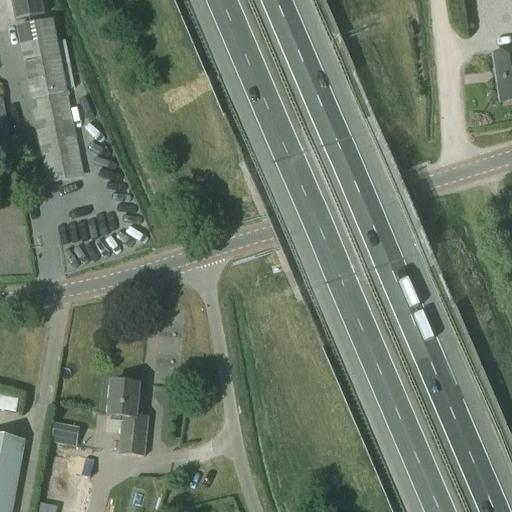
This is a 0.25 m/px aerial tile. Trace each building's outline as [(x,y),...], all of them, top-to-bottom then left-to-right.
[(11,0),(16,23),(43,17),(39,0),(11,0)] [(51,22),(17,28),(31,100),(34,100),(36,110),(31,112),(45,184),(82,176),(65,93),(65,91),(56,44),(51,22)] [(64,43),(56,44),(65,91),(74,90),(64,43)] [(511,53),(491,57),(499,104),(511,102),(511,53)] [(2,99),(0,98),(0,141),(9,140),(2,99)] [(148,371),(147,383),(168,384),(169,372),(148,371)] [(111,385),(108,418),(122,419),(118,457),(143,459),(147,421),(135,420),(138,387),(111,385)] [(0,397),(0,411),(16,414),(18,401),(0,397)] [(80,434),(55,429),(50,446),(76,452),(80,434)] [(0,439),(0,511),(11,511),(25,445),(0,439)] [(49,461),(36,511),(55,511),(56,511),(58,511),(81,511),(94,461),(70,455),(67,466),(49,461)]
